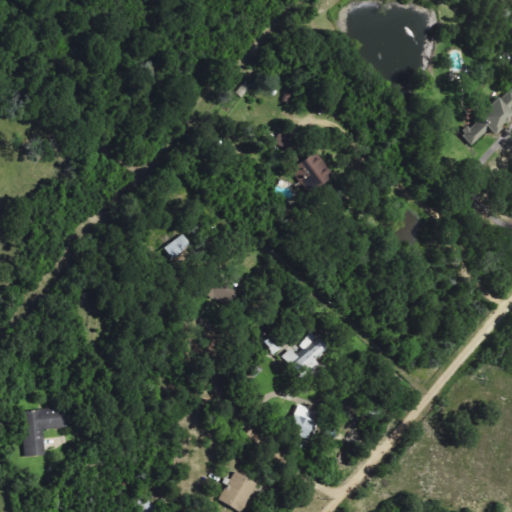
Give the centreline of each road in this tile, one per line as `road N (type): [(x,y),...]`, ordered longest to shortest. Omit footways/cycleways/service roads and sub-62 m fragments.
road 1 (residential): [(511,310),(328,511)]
road 2 (residential): [(337,502),(227,403),(203,355)]
